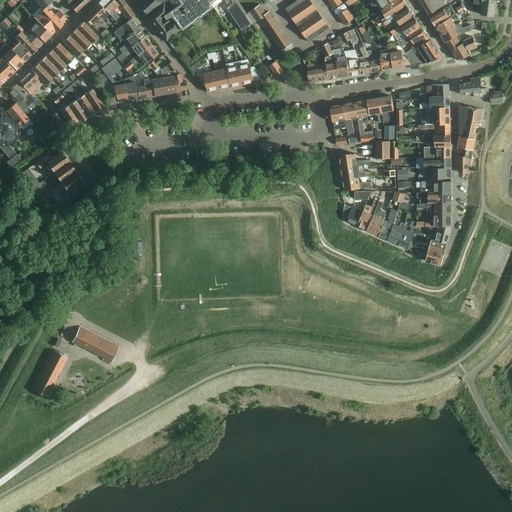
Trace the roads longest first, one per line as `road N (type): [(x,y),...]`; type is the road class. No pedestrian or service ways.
road 1 (residential): [(443,267),(454,225),(452,73)]
road 2 (residential): [(74,150),(82,134),(125,111),(145,145),(213,140)]
road 3 (residential): [(318,95),(322,136),(213,140)]
road 4 (residential): [(318,95),(452,73)]
road 5 (residential): [(0,91),(94,0)]
road 6 (residential): [(131,0),(211,102)]
